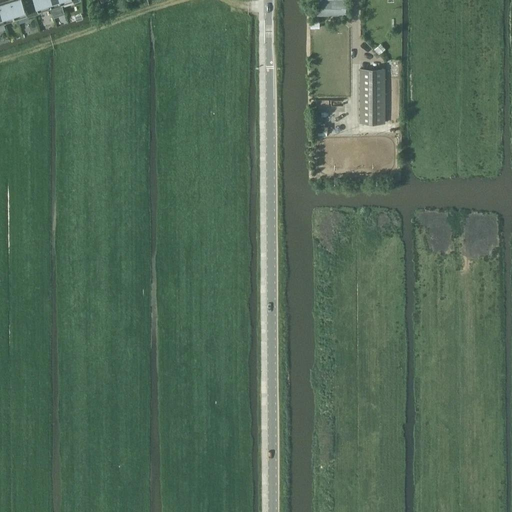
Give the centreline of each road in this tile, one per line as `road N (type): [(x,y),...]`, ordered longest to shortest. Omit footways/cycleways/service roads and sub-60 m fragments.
road 1 (tertiary): [(273,511),(268,0)]
road 2 (unknown): [(351,0),(351,126)]
